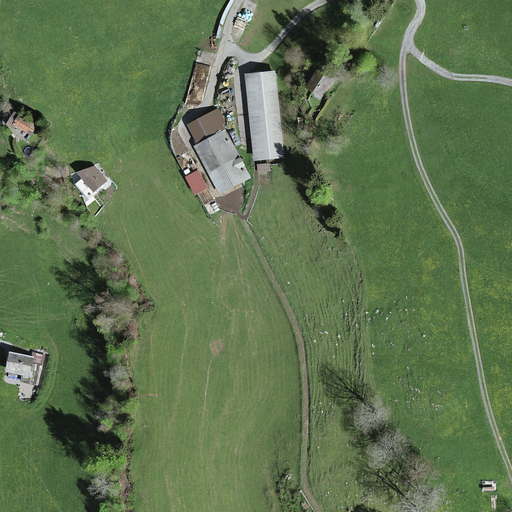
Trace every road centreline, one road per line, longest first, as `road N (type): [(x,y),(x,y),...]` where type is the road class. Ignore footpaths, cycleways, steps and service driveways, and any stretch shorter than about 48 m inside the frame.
road 1 (track): [(511,475),(486,400),(458,241),(419,166),(408,124),(407,42)]
road 2 (track): [(319,511),(304,485),(300,340),(239,211)]
